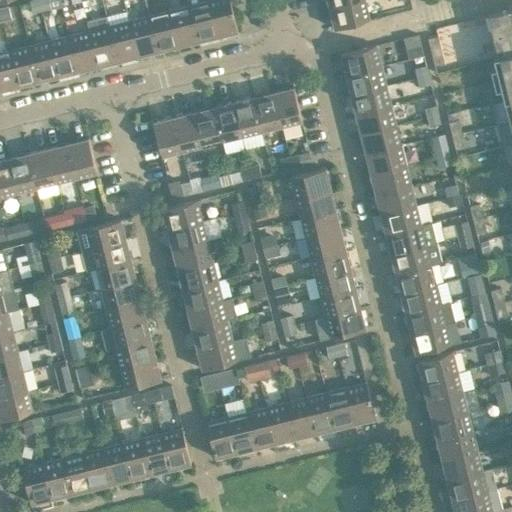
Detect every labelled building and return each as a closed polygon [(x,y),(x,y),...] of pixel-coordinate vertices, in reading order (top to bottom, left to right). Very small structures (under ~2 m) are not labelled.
[(38,0),(33,0),(29,1),(32,13),(41,10),(38,0)] [(48,0),(38,0),(41,10),(51,8),(48,0)] [(229,0),(210,0),(208,1),(217,36),(237,30),(229,0)] [(364,0),(358,0),(329,7),(334,28),(369,19),(364,0)] [(208,1),(188,5),(197,41),(217,36),(208,1)] [(197,41),(188,5),(169,10),(177,46),(197,41)] [(8,6),(0,8),(0,13),(2,20),(11,18),(8,6)] [(511,8),(487,14),(498,56),(493,57),(509,122),(511,120),(511,8)] [(177,46),(169,10),(149,15),(157,50),(177,46)] [(157,50),(149,15),(129,20),(138,55),(157,50)] [(138,55),(129,20),(109,25),(117,60),(138,55)] [(109,25),(89,30),(97,65),(117,60),(109,25)] [(97,65),(89,30),(69,35),(77,70),(97,65)] [(418,34),(403,38),(406,49),(409,48),(421,45),(418,34)] [(69,35),(49,40),(58,75),(77,70),(69,35)] [(428,38),(434,65),(444,63),(438,35),(428,38)] [(49,40),(29,45),(38,80),(58,75),(49,40)] [(29,45),(9,50),(18,85),(38,80),(29,45)] [(376,45),(341,53),(346,74),(381,65),(376,45)] [(421,45),(409,48),(412,58),(423,55),(421,45)] [(9,50),(0,52),(0,89),(18,85),(9,50)] [(381,65),(346,74),(351,94),(386,85),(381,65)] [(426,65),(414,68),(417,77),(428,75),(426,65)] [(428,75),(417,77),(419,87),(431,84),(428,75)] [(386,85),(351,94),(356,114),(391,105),(386,85)] [(293,87),(273,92),(281,127),(302,122),(293,87)] [(273,92),(253,97),(262,132),(281,127),(273,92)] [(253,97),(233,102),(242,137),(262,132),(253,97)] [(233,102),(213,107),(222,142),(242,137),(233,102)] [(391,105),(356,114),(361,134),(396,125),(391,105)] [(436,105),(424,108),(426,117),(438,114),(436,105)] [(222,142),(213,107),(193,112),(202,147),(222,142)] [(193,112),(174,117),(182,152),(202,147),(193,112)] [(438,114),(426,117),(429,126),(441,123),(438,114)] [(174,117),(153,122),(162,157),(182,152),(174,117)] [(459,119),(448,122),(452,136),(462,133),(459,119)] [(401,144),(396,125),(361,134),(366,153),(401,144)] [(462,133),(452,136),(455,149),(465,147),(462,133)] [(448,153),(446,145),(443,134),(431,137),(436,156),(448,153)] [(88,138),(68,143),(76,178),(97,173),(88,138)] [(76,178),(68,143),(48,148),(57,183),(76,178)] [(406,164),(401,144),(366,153),(371,173),(406,164)] [(48,148),(28,153),(37,188),(57,183),(48,148)] [(28,153),(8,158),(17,193),(37,188),(28,153)] [(448,153),(436,156),(439,166),(450,163),(448,153)] [(298,154),(289,156),(292,168),(301,166),(298,154)] [(292,168),(289,156),(279,159),(282,170),(292,168)] [(8,158),(0,159),(0,197),(17,193),(8,158)] [(258,164),(249,166),(252,178),(261,176),(258,164)] [(406,164),(371,173),(376,193),(411,185),(406,164)] [(252,178),(249,166),(240,168),(243,180),(252,178)] [(330,188),(325,168),(290,176),(295,197),(330,188)] [(219,174),(209,176),(212,188),(222,185),(219,174)] [(200,178),(203,190),(212,188),(209,176),(200,178)] [(179,180),(168,183),(172,198),(183,195),(180,183),(179,180)] [(190,181),(180,183),(183,195),(193,193),(190,181)] [(411,185),(376,193),(381,213),(416,205),(411,185)] [(456,185),(444,188),(446,197),(458,194),(456,185)] [(335,208),(330,188),(295,197),(300,217),(335,208)] [(458,194),(446,197),(449,206),(461,203),(458,194)] [(262,196),(250,199),(253,208),(264,205),(262,196)] [(202,220),(197,200),(162,208),(167,229),(202,220)] [(243,201),(231,204),(233,213),(245,210),(243,201)] [(479,203),(469,206),(473,220),(483,217),(479,203)] [(83,207),(86,219),(96,217),(93,205),(83,207)] [(264,205),(253,208),(255,217),(267,214),(264,205)] [(416,205),(381,213),(386,233),(421,224),(416,205)] [(335,208),(300,217),(305,237),(340,228),(335,208)] [(73,210),(64,212),(67,224),(76,222),(73,210)] [(245,210),(233,213),(236,222),(247,219),(245,210)] [(54,215),(57,226),(67,224),(64,212),(54,215)] [(44,217),(33,220),(24,222),(27,234),(47,229),(44,217)] [(488,237),(483,217),(473,220),(478,240),(488,237)] [(121,219),(86,228),(91,248),(126,239),(121,219)] [(207,240),(202,220),(167,229),(172,249),(207,240)] [(470,233),(467,221),(454,224),(457,236),(470,233)] [(27,234),(24,222),(4,227),(7,239),(27,234)] [(421,224),(386,233),(391,253),(426,244),(421,224)] [(340,228),(305,237),(310,257),(345,248),(340,228)] [(473,245),(470,233),(457,236),(460,249),(473,245)] [(272,235),(260,238),(262,247),(274,245),(272,235)] [(126,239),(91,248),(81,251),(86,270),(96,268),(131,259),(126,239)] [(487,239),(478,241),(483,262),(493,259),(487,239)] [(212,260),(207,240),(172,249),(177,269),(212,260)] [(253,240),(241,243),(243,252),(255,249),(253,240)] [(426,244),(391,253),(395,273),(431,264),(426,244)] [(274,245),(262,247),(265,257),(277,254),(274,245)] [(58,247),(46,250),(48,259),(60,256),(58,247)] [(345,248),(310,257),(315,276),(350,268),(345,248)] [(255,249),(243,252),(245,262),(257,259),(255,249)] [(26,255),(29,264),(40,261),(38,252),(26,255)] [(463,256),(465,267),(468,275),(480,272),(475,253),(463,256)] [(64,270),(60,256),(48,259),(52,273),(64,270)] [(131,259),(96,268),(101,288),(136,279),(131,259)] [(212,260),(177,269),(182,289),(217,280),(212,260)] [(40,261),(29,264),(31,273),(43,270),(40,261)] [(435,284),(431,264),(395,273),(400,293),(435,284)] [(350,268),(315,276),(320,296),(355,287),(350,268)] [(7,269),(0,270),(0,291),(12,288),(7,269)] [(480,272),(468,275),(466,276),(469,288),(483,285),(480,272)] [(282,275),(270,278),(272,287),(284,284),(282,275)] [(136,279),(101,288),(106,308),(141,299),(136,279)] [(217,280),(182,289),(187,308),(222,300),(217,280)] [(263,280),(251,283),(253,292),(265,289),(263,280)] [(70,296),(68,286),(66,281),(54,284),(58,298),(70,296)] [(284,284),(272,287),(275,296),(286,293),(284,284)] [(440,304),(435,284),(400,293),(405,312),(440,304)] [(355,287),(320,296),(325,316),(360,307),(355,287)] [(12,288),(0,291),(0,312),(8,311),(17,309),(12,288)] [(500,288),(490,290),(494,304),(504,301),(500,288)] [(265,289),(253,292),(255,301),(267,298),(265,289)] [(36,294),(39,303),(50,300),(48,291),(36,294)] [(490,312),(488,302),(485,292),(470,296),(475,316),(490,312)] [(74,311),(70,296),(58,298),(62,314),(74,311)] [(232,297),(222,300),(187,308),(192,328),(227,319),(237,317),(232,297)] [(146,319),(141,299),(106,308),(111,327),(146,319)] [(50,300),(39,303),(41,312),(53,310),(50,300)] [(450,301),(440,304),(405,312),(410,332),(445,323),(455,321),(450,301)] [(504,301),(494,304),(497,318),(507,315),(504,301)] [(365,328),(360,307),(325,316),(330,337),(365,328)] [(0,333),(13,330),(8,311),(0,312),(0,333)] [(490,312),(475,316),(477,326),(493,322),(490,312)] [(292,314),(280,317),(282,327),(294,324),(292,314)] [(80,335),(77,326),(76,319),(64,322),(68,338),(80,335)] [(151,338),(146,319),(111,327),(100,330),(105,350),(115,347),(151,338)] [(232,339),(227,319),(192,328),(197,348),(232,339)] [(273,319),(261,322),(263,331),(275,328),(273,319)] [(451,344),(445,323),(410,332),(415,353),(451,344)] [(294,324),(282,327),(285,336),(296,333),(294,324)] [(275,328),(263,331),(265,341),(277,338),(275,328)] [(0,354),(18,351),(13,330),(0,333),(0,354)] [(46,334),(48,343),(60,340),(58,331),(46,334)] [(82,344),(80,335),(68,338),(73,358),(85,355),(82,344)] [(155,358),(151,338),(115,347),(120,367),(155,358)] [(232,339),(197,348),(202,369),(237,360),(232,339)] [(60,340),(48,343),(51,352),(63,349),(60,340)] [(344,342),(335,344),(338,356),(347,353),(344,342)] [(335,344),(326,346),(329,358),(338,356),(335,344)] [(484,354),(487,364),(502,360),(500,350),(484,354)] [(0,375),(22,370),(18,351),(0,354),(0,375)] [(304,351),(295,354),(298,365),(307,363),(304,351)] [(452,351),(417,360),(422,380),(457,372),(452,351)] [(295,354),(286,356),(289,368),(298,365),(295,354)] [(155,358),(120,367),(126,388),(161,379),(155,358)] [(502,360),(487,364),(490,374),(505,370),(502,360)] [(265,361),(256,364),(259,375),(268,373),(265,361)] [(70,379),(68,370),(66,364),(55,367),(56,373),(58,382),(70,379)] [(256,364),(246,366),(249,378),(259,375),(256,364)] [(87,365),(75,368),(78,378),(90,375),(87,365)] [(22,370),(0,375),(0,396),(27,390),(22,370)] [(225,371),(216,373),(219,385),(228,383),(225,371)] [(457,372),(422,380),(427,400),(462,391),(457,372)] [(219,385),(216,373),(207,376),(210,387),(219,385)] [(90,375),(78,378),(80,387),(92,384),(90,375)] [(70,379),(58,382),(61,392),(72,389),(70,379)] [(366,382),(346,387),(354,422),(375,417),(366,382)] [(160,387),(150,390),(153,401),(163,399),(160,387)] [(354,422),(346,387),(326,392),(334,427),(354,422)] [(27,390),(0,396),(0,418),(33,411),(27,390)] [(150,390),(141,392),(144,404),(153,401),(150,390)] [(462,391),(427,400),(432,420),(467,411),(462,391)] [(507,391),(496,394),(498,403),(510,401),(507,391)] [(334,427),(326,392),(306,397),(315,432),(334,427)] [(120,397),(111,400),(114,411),(123,409),(120,397)] [(306,397),(286,402),(295,437),(315,432),(306,397)] [(111,400),(102,402),(105,414),(114,411),(111,400)] [(511,409),(510,401),(498,403),(500,413),(511,409)] [(286,402),(266,407),(275,442),(295,437),(286,402)] [(81,407),(71,409),(74,421),(83,419),(81,407)] [(266,407),(247,412),(255,447),(275,442),(266,407)] [(71,409),(62,412),(65,423),(74,421),(71,409)] [(472,431),(467,411),(432,420),(437,440),(472,431)] [(255,447),(247,412),(227,416),(236,452),(255,447)] [(227,416),(206,422),(215,457),(236,452),(227,416)] [(41,417),(31,419),(34,431),(44,429),(41,417)] [(31,419),(22,422),(25,433),(34,431),(31,419)] [(182,428),(161,433),(170,468),(191,463),(182,428)] [(472,431),(437,440),(442,460),(477,451),(472,431)] [(170,468),(161,433),(141,438),(150,473),(170,468)] [(141,438),(122,443),(130,478),(150,473),(141,438)] [(130,478),(122,443),(102,448),(111,483),(130,478)] [(111,483),(102,448),(82,453),(91,488),(111,483)] [(477,451),(442,460),(447,479),(482,470),(477,451)] [(91,488),(82,453),(62,457),(71,492),(91,488)] [(62,457),(42,462),(51,497),(71,492),(62,457)] [(51,497),(42,462),(22,468),(31,503),(51,497)] [(492,468),(482,470),(447,479),(452,499),(497,488),(492,468)] [(497,488),(452,499),(455,511),(487,511),(502,508),(497,488)]
